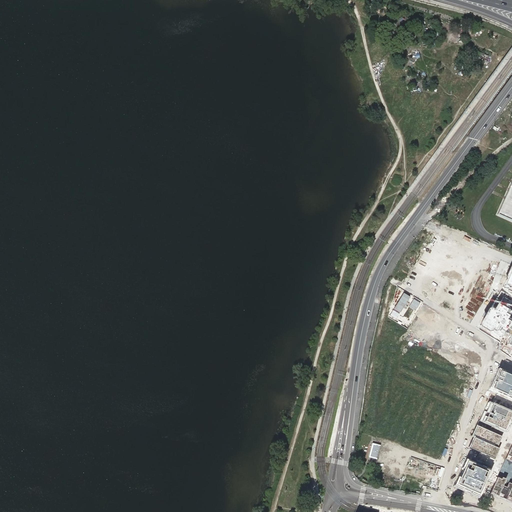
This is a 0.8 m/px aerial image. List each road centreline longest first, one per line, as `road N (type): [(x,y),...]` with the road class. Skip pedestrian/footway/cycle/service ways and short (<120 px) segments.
road 1 (tertiary): [(416,216),(374,283),(353,383)]
road 2 (unknown): [(437,505),(489,351)]
road 3 (tertiary): [(511,86),(416,216)]
road 4 (unknown): [(489,351),(482,333),(380,270)]
